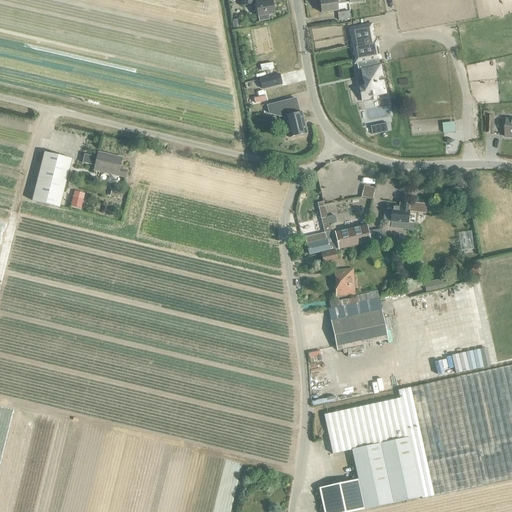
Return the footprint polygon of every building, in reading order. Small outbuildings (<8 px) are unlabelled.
[(255,4),(257,17),(258,16),(259,21),(269,20),(268,15),(274,14),(272,0),(271,1),(271,0),(232,0),(233,1),(238,0),(240,0),(242,6),(253,4),(255,4)] [(318,0),(321,13),(338,11),(337,4),(345,3),(344,0),(318,0)] [(338,20),(350,18),(348,11),(337,13),(338,20)] [(379,65),(378,59),(379,58),(376,41),(374,41),(371,25),(352,28),(349,29),(352,45),(351,45),(355,63),(356,63),(358,70),(361,69),(364,85),(359,86),(362,101),(377,98),(377,96),(386,94),(380,64),(379,65)] [(279,75),(259,80),(261,89),(282,84),(279,75)] [(299,113),(295,99),(267,106),(269,114),(281,117),(283,116),(289,138),(306,133),(301,113),(299,113)] [(493,133),(494,116),(486,116),(485,132),(493,133)] [(113,157),(113,156),(112,157),(98,154),(99,152),(98,152),(97,157),(92,156),(84,154),(82,163),(90,165),(94,166),(93,170),(94,171),(95,169),(117,174),(116,176),(124,178),(124,177),(125,177),(127,172),(125,170),(119,169),(122,158),(120,158),(120,159),(113,157)] [(32,201),(59,208),(69,168),(71,159),(44,153),(32,201)] [(372,199),(375,188),(364,186),(361,197),(372,199)] [(77,207),(79,197),(73,196),(71,206),(77,207)] [(390,222),(407,224),(409,211),(408,211),(409,204),(399,203),(399,207),(387,206),(386,212),(384,212),(384,220),(383,220),(383,221),(390,222)] [(426,204),(417,203),(416,212),(425,213),(426,204)] [(338,250),(339,250),(352,247),(369,243),(370,243),(367,230),(366,226),(335,233),(338,250)] [(381,228),(367,230),(370,243),(369,243),(370,243),(383,240),(381,228)] [(322,252),(323,254),(334,251),(339,250),(338,250),(335,233),(331,234),(330,231),(324,233),(316,235),(318,242),(306,245),(309,255),(320,252),(322,252)] [(471,231),(458,232),(461,250),(474,248),(471,231)] [(323,264),(334,261),(337,261),(334,251),(323,254),(321,254),(323,264)] [(352,269),(334,270),(336,297),(355,295),(352,269)] [(426,292),(445,288),(444,281),(425,285),(426,292)] [(380,311),(378,303),(377,299),(340,307),(329,309),(337,350),(386,340),(380,311)] [(400,389),(422,496),(511,476),(511,360),(498,364),(399,385),(400,389)] [(379,378),(381,390),(396,388),(394,376),(379,378)] [(364,509),(421,497),(399,399),(340,412),(324,415),(332,454),(351,450),(358,480),(364,509)] [(352,511),(364,509),(358,480),(318,488),(323,511),(352,511)]
